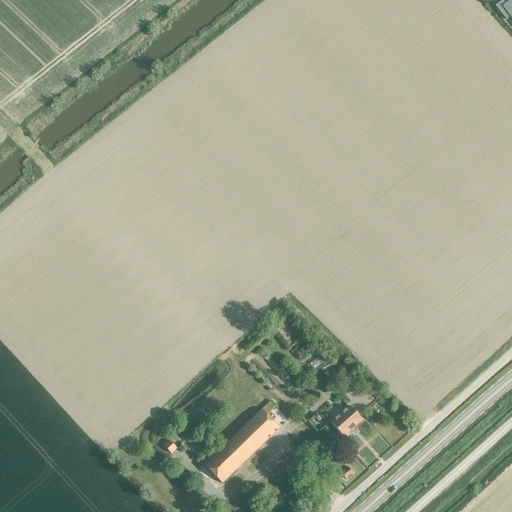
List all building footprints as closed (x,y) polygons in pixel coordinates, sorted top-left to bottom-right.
[(511,0),(503,0),(502,1),(509,16),(511,13),(511,0)] [(295,327),(290,331),(294,336),(299,332),(295,327)] [(318,357),(309,364),(314,370),(323,363),(318,357)] [(270,402),(204,466),(221,484),(279,428),(267,415),(272,409),(275,407),(270,402)] [(343,437),(362,421),(350,407),(331,423),(343,437)] [(170,455),(176,449),(169,441),(163,447),(170,455)] [(345,480),(352,474),(348,467),(340,473),(345,480)]
